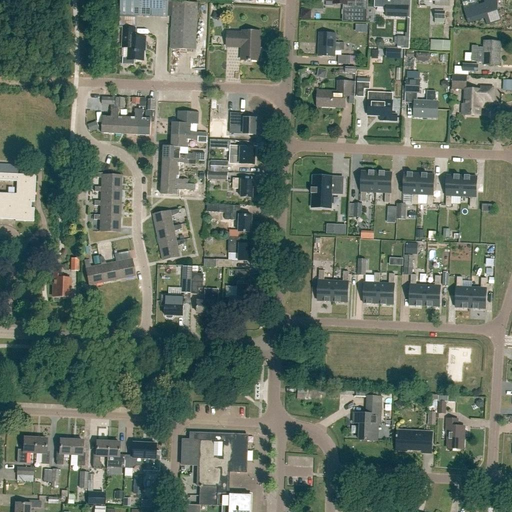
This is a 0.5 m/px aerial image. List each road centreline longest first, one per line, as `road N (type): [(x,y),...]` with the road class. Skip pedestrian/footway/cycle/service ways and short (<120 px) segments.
road 1 (residential): [(145,340),(134,166),(82,136),(82,83)]
road 2 (residential): [(511,155),(283,146)]
road 3 (residential): [(499,331),(276,320)]
road 4 (residential): [(286,90),(82,83)]
road 5 (residential): [(176,418),(0,410)]
road 6 (residential): [(276,320),(283,146)]
road 7 (residential): [(490,480),(332,474)]
road 8 (residential): [(490,480),(499,331)]
road 9 (unclassified): [(145,340),(0,334)]
road 10 (unclassified): [(275,348),(145,340)]
